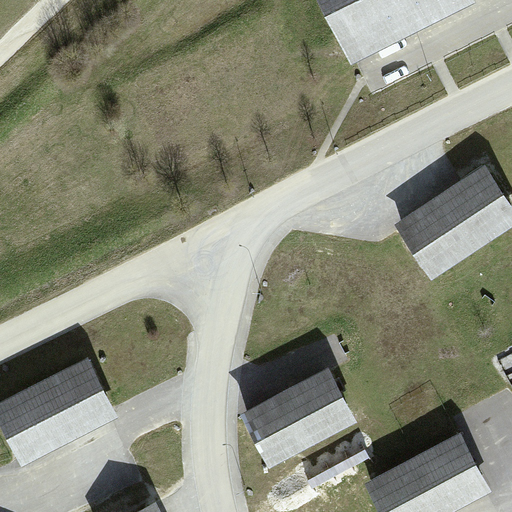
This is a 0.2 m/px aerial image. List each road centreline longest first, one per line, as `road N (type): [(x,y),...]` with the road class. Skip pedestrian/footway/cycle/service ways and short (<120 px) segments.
road 1 (track): [(0,348),(511,84)]
road 2 (track): [(222,511),(213,454),(215,345),(236,226)]
